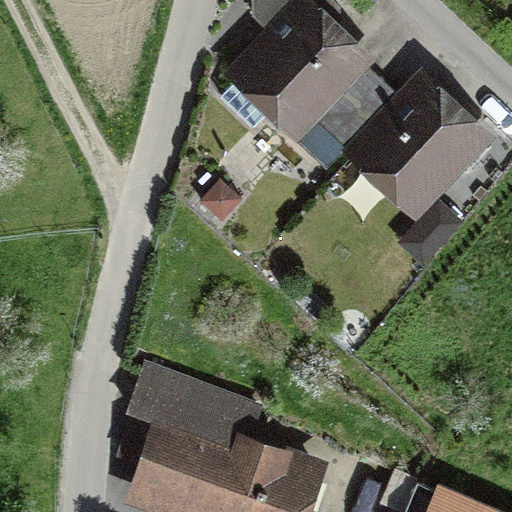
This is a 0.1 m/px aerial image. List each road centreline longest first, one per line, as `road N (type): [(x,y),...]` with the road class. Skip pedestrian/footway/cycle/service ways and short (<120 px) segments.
road 1 (residential): [(80,511),(74,420),(192,0)]
road 2 (track): [(131,206),(21,0)]
road 3 (residential): [(395,0),(511,92)]
